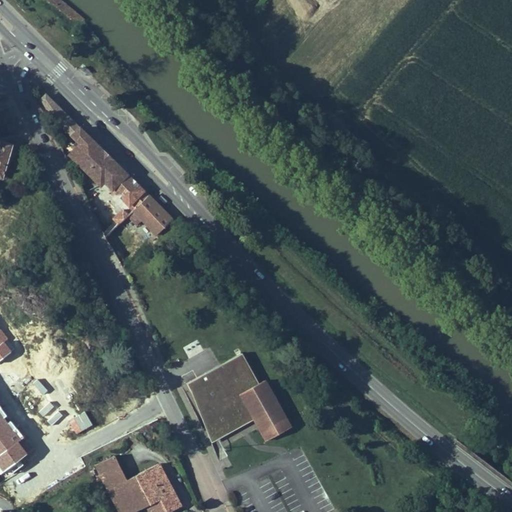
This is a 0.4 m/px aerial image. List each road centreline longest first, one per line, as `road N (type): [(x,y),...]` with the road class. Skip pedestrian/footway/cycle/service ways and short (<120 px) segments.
road 1 (primary): [(39,55),(365,380),(511,496)]
road 2 (tertiary): [(17,95),(220,511)]
